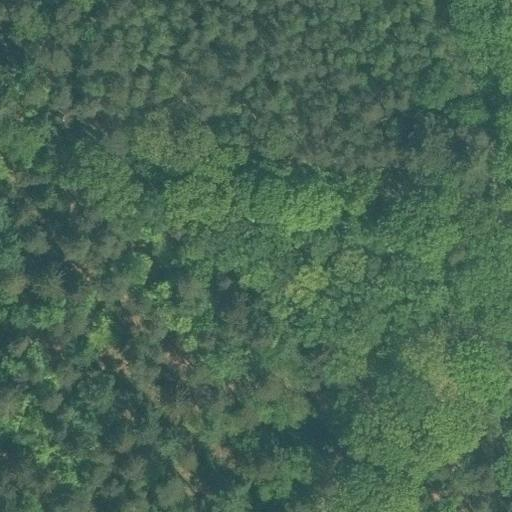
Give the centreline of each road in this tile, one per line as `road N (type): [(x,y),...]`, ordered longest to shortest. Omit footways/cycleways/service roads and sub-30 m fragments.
road 1 (track): [(511,212),(0,130)]
road 2 (track): [(355,511),(511,240)]
